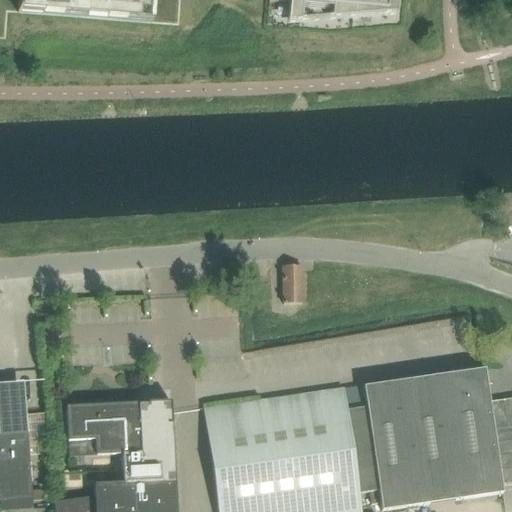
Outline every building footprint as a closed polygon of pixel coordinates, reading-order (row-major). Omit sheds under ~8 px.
[(0,0),(0,39),(6,40),(8,13),(182,27),(183,0),(0,0)] [(268,0),(268,4),(386,14),(386,0),(268,0)] [(301,268),(282,268),(283,306),(296,306),(302,305),(301,272),(301,268)] [(344,392),(204,412),(207,432),(218,511),(360,511),(358,495),(369,493),(370,501),(371,506),(380,505),(381,511),(386,511),(482,498),(502,495),(501,486),(511,484),(511,400),(489,403),(484,371),(363,389),(343,392),(344,392)] [(94,497),(53,504),(53,511),(175,511),(171,404),(161,405),(160,402),(137,403),(137,405),(102,407),(66,409),(68,443),(95,442),(96,457),(105,457),(121,456),(122,487),(94,487),(94,497)] [(0,511),(22,511),(33,511),(27,435),(0,436),(0,511)] [(43,491),(33,492),(33,502),(44,501),(43,491)]
